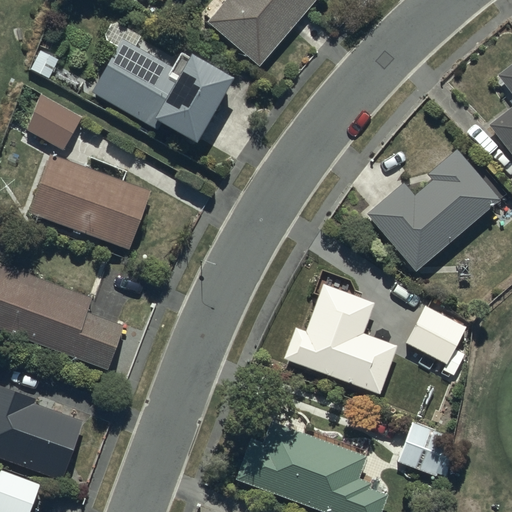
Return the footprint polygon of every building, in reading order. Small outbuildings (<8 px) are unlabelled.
[(229,0),(208,26),(260,70),(319,0),(229,0)] [(195,147),(234,83),(191,58),(189,62),(181,57),(174,70),(122,40),(91,94),(158,132),(161,127),(195,147)] [(511,65),(499,75),(511,93),(511,108),(490,124),(511,154),(511,65)] [(81,121),(41,96),(27,130),(63,151),(81,121)] [(404,186),(368,216),(416,273),(500,202),(457,151),(426,177),(431,183),(414,198),(404,186)] [(48,156),(27,213),(129,250),(150,192),(48,156)] [(93,300),(0,265),(0,333),(108,373),(125,327),(88,314),(93,300)] [(375,306),(324,287),(307,334),(295,329),(283,361),(380,398),(398,348),(364,335),(375,306)] [(444,377),(449,366),(448,365),(465,329),(424,309),(407,345),(427,354),(421,366),(444,377)] [(35,402),(0,388),(0,459),(62,484),(85,427),(33,407),(35,402)] [(257,421),(235,481),(320,511),(380,511),(386,497),(370,491),(372,486),(361,482),(368,461),(257,421)] [(451,438),(414,423),(398,463),(435,478),(451,438)] [(248,431),(232,427),(225,454),(241,458),(248,431)] [(30,511),(40,484),(2,470),(0,475),(0,511),(30,511)]
